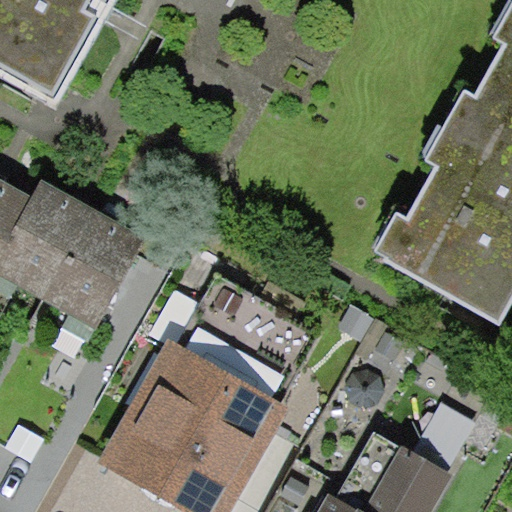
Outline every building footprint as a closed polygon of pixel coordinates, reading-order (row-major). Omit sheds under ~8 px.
[(0,0),(0,79),(69,118),(115,36),(92,23),(98,12),(116,22),(128,0),(0,0)] [(511,23),(496,52),(511,60),(511,61),(487,107),(471,98),(428,174),(444,183),(419,228),(397,216),(370,264),(503,337),(511,320),(511,23)] [(28,203),(0,252),(0,278),(102,335),(151,247),(39,184),(28,203)] [(0,187),(0,252),(28,203),(0,187)] [(215,258),(179,320),(262,367),(297,306),(215,258)] [(390,511),(421,458),(346,416),(302,493),(334,511),(390,511)] [(80,511),(81,511),(180,511),(198,482),(122,439),(80,511)]
